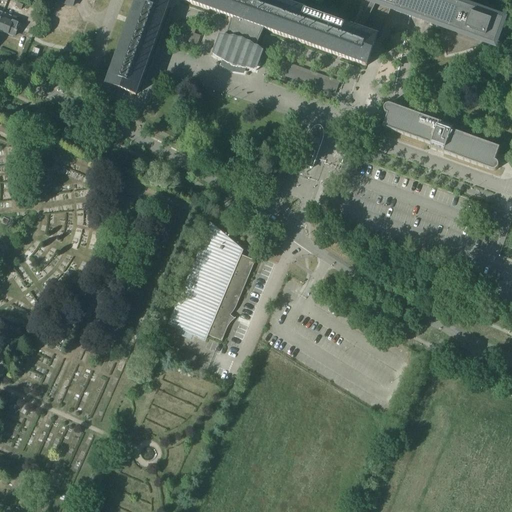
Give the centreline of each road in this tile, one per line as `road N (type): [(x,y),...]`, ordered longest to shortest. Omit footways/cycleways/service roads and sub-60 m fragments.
road 1 (residential): [(0,74),(189,165),(380,291),(511,359)]
road 2 (track): [(472,342),(404,511)]
